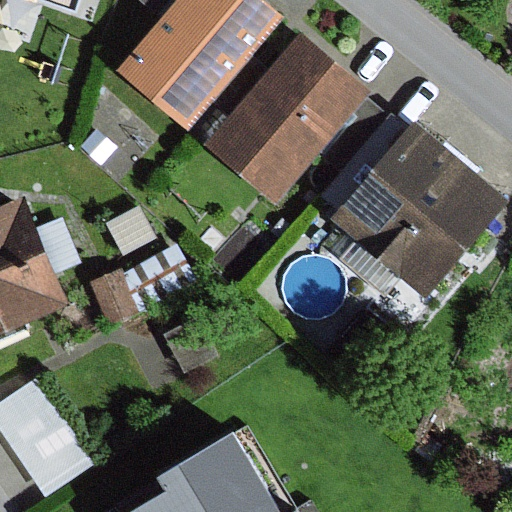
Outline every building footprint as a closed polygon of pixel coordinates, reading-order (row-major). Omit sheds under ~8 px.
[(49,0),(91,12),(94,0),(49,0)] [(115,71),(189,131),(212,105),(254,56),(286,19),(263,0),(176,0),(160,18),(115,71)] [(160,18),(176,0),(141,0),(141,1),(160,18)] [(206,146),(279,206),(320,157),(369,98),(374,92),(302,32),(270,70),(228,119),(206,146)] [(228,119),(270,70),(254,56),(212,105),(228,119)] [(342,174),(390,117),(369,98),(320,157),(342,174)] [(339,212),(332,220),(427,301),(511,202),(416,121),(409,129),(392,114),(390,117),(342,174),(322,197),(339,212)] [(118,149),(97,129),(80,148),(101,167),(118,149)] [(25,198),(0,208),(0,335),(70,307),(56,274),(38,229),(25,198)] [(140,206),(106,224),(122,257),(157,240),(140,206)] [(62,219),(38,229),(56,274),(81,264),(62,219)] [(140,314),(121,269),(90,281),(109,327),(140,314)] [(40,380),(0,406),(0,428),(45,498),(95,465),(40,380)] [(279,511),(234,434),(160,478),(169,492),(135,511),(279,511)]
